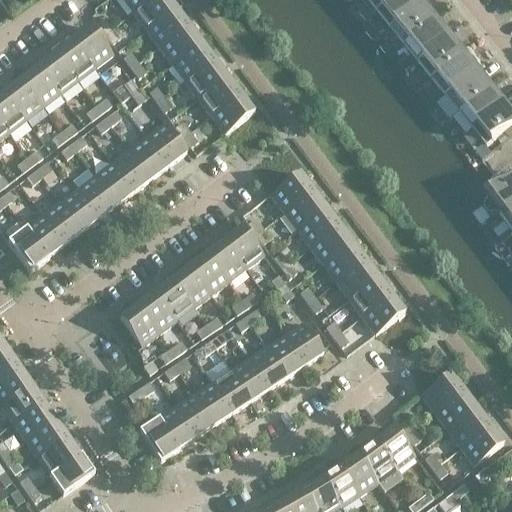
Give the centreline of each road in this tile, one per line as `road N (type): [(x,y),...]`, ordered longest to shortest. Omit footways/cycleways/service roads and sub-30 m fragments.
road 1 (residential): [(133,497),(177,504),(249,473),(400,367)]
road 2 (residential): [(28,339),(248,171)]
road 3 (residential): [(133,497),(28,339)]
